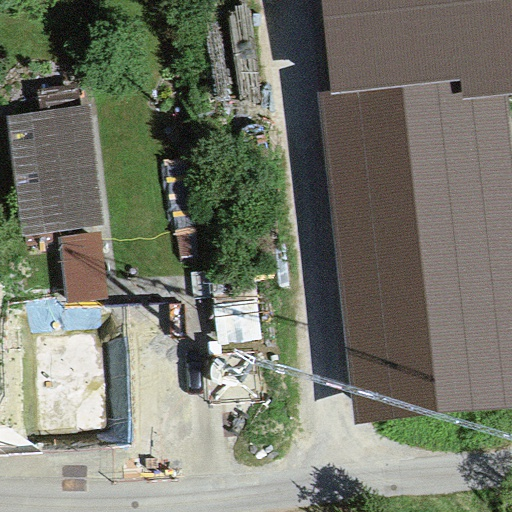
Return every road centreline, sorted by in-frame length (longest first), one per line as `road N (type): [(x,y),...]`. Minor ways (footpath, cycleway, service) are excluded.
road 1 (unclassified): [(0,487),(511,461)]
road 2 (unknown): [(347,470),(288,0)]
